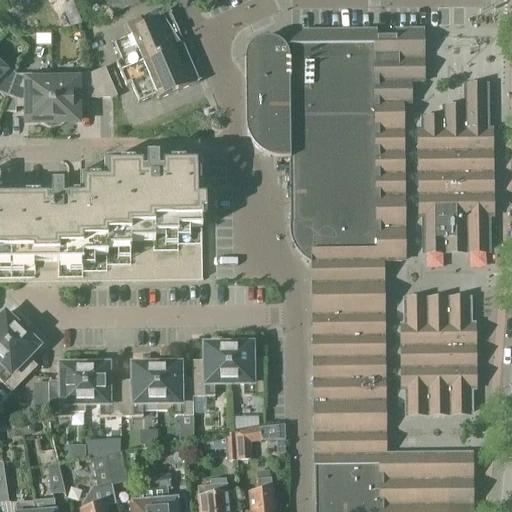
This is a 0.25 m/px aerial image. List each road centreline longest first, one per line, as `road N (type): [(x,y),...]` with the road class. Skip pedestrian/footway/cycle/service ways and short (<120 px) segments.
road 1 (residential): [(298,315),(253,179),(233,149),(227,90),(204,45)]
road 2 (unclassified): [(33,303),(53,318),(298,315)]
road 3 (unclassified): [(300,511),(298,315)]
road 4 (residential): [(326,0),(282,1),(230,22),(204,45)]
